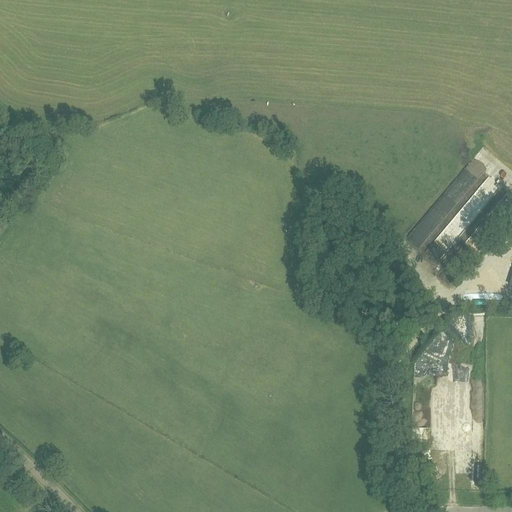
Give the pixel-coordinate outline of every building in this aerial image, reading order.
[(26,134),(5,122),(0,128),(0,134),(19,145),(26,134)] [(5,155),(0,161),(0,163),(9,170),(15,162),(5,155)] [(433,461),(422,466),(424,472),(436,466),(433,461)] [(436,466),(426,471),(429,476),(438,471),(436,466)] [(438,472),(429,476),(432,482),(441,477),(438,472)]
